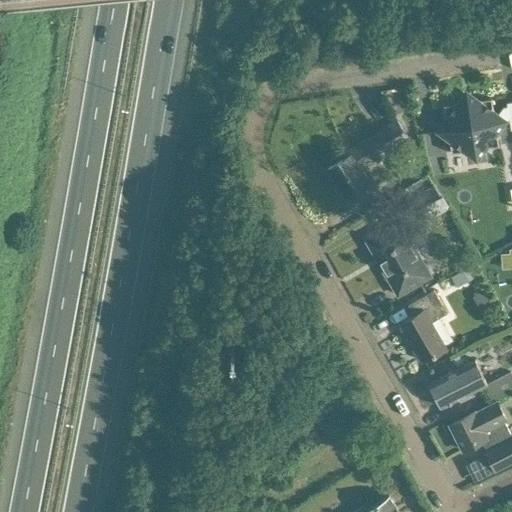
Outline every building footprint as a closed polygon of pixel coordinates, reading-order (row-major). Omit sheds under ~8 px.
[(492,97),(477,100),(472,100),(472,106),(465,107),(464,102),(444,105),(446,119),(437,130),(449,138),(451,152),(465,150),(476,158),(484,147),(498,145),(496,131),(504,119),(508,119),(510,129),(511,128),(511,100),(506,101),(506,105),(503,106),(498,114),(494,111),(492,97)] [(349,155),(328,168),(346,197),(369,183),(360,169),(408,140),(396,121),(346,152),(349,155)] [(442,194),(424,205),(431,219),(450,208),(442,194)] [(401,219),(365,240),(398,297),(433,276),(401,219)] [(471,251),(457,257),(462,268),(476,262),(471,251)] [(473,264),(451,276),(457,287),(479,274),(473,264)] [(434,289),(408,304),(414,314),(400,322),(422,361),(447,346),(432,321),(448,312),(434,289)] [(244,344),(246,332),(226,328),(224,340),(227,341),(241,343),(244,344)] [(495,375),(511,369),(511,359),(510,355),(491,361),(495,375)] [(476,359),(430,382),(442,407),(483,386),(488,384),(487,382),(476,359)] [(488,384),(483,386),(489,400),(511,388),(511,373),(511,371),(487,382),(488,384)] [(508,420),(497,397),(474,409),(475,411),(450,424),(463,450),(485,438),(491,449),(486,452),(495,470),(511,460),(511,435),(505,422),(508,420)] [(364,504),(352,511),(400,511),(389,495),(367,509),(364,504)]
